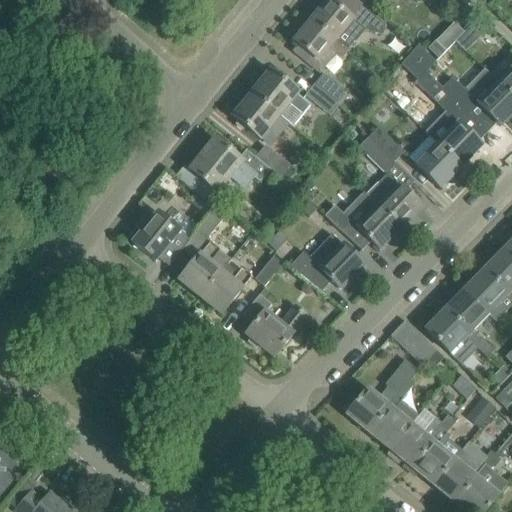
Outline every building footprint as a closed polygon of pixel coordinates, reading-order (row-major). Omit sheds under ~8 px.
[(386,27),(352,0),(334,0),(331,4),(328,1),(312,21),(348,51),(364,30),(381,35),(383,27),(385,28),(386,27)] [(320,74),(335,56),(341,62),(349,52),(348,51),(312,21),(294,43),(297,46),(292,52),(320,74)] [(466,53),(468,50),(482,36),(472,26),(455,43),(466,53)] [(436,43),(428,51),(439,61),(446,53),(436,43)] [(409,57),(425,73),(436,63),(418,46),(409,57)] [(511,63),(495,81),(511,97),(511,63)] [(293,125),(309,106),(295,95),(296,93),(286,85),(290,81),(279,72),(275,76),(271,72),(254,93),(293,125)] [(322,75),(314,86),(339,106),(339,105),(337,104),(345,93),(322,75)] [(418,87),(444,112),(454,102),(429,76),(418,87)] [(500,128),(511,115),(511,97),(495,81),(474,103),(500,128)] [(339,106),(314,86),(305,97),(330,117),(339,106)] [(292,128),(293,125),(254,93),(233,118),(270,148),(289,125),(292,128)] [(481,147),(456,121),(448,113),(427,135),(435,143),(460,168),(481,147)] [(368,138),(394,163),(404,152),(378,127),(368,138)] [(358,148),(384,173),(394,163),(368,138),(358,148)] [(260,183),(270,171),(255,159),(245,151),(238,160),(215,141),(190,172),(201,180),(192,191),(214,208),(216,208),(224,198),(217,192),(228,178),(244,191),(254,178),(260,183)] [(460,168),(435,143),(414,164),(439,189),(449,180),(451,182),(455,182),(461,176),(461,171),(459,169),(460,168)] [(280,179),(290,167),(264,147),(255,159),(270,171),(280,179)] [(400,230),(421,208),(405,193),(414,183),(394,163),(384,173),(386,176),(366,196),(400,230)] [(370,243),(379,251),(400,230),(366,196),(363,194),(333,225),(361,252),(370,243)] [(299,209),(308,219),(317,210),(307,201),(299,209)] [(195,232),(206,241),(226,216),(216,208),(214,208),(198,228),(195,232)] [(141,233),(132,244),(155,262),(157,260),(168,269),(176,259),(191,241),(189,240),(195,232),(198,228),(178,212),(169,223),(157,213),(153,218),(147,213),(135,228),(141,233)] [(355,274),(363,266),(331,235),(321,246),(322,247),(310,259),(303,253),(302,254),(303,255),(291,268),(288,265),(287,266),(320,293),(330,282),(340,290),(342,288),(344,291),(358,277),(355,274)] [(511,241),(503,250),(511,258),(511,241)] [(178,281),(200,298),(220,273),(227,265),(230,260),(220,252),(210,244),(199,256),(178,281)] [(508,295),(511,290),(511,258),(503,250),(484,270),(508,295)] [(284,263),(275,255),(255,281),(264,288),(284,263)] [(220,273),(200,298),(221,316),(242,290),(241,290),(251,277),(241,269),(238,273),(227,265),(220,273)] [(511,306),(511,290),(508,295),(484,270),(464,290),(489,315),(497,322),(511,306)] [(469,335),(473,331),(489,315),(464,290),(444,310),(469,335)] [(306,318),(294,308),(286,318),(259,296),(242,317),(253,326),(246,336),(249,338),(247,344),(254,350),(259,347),(274,358),(306,318)] [(484,341),(473,331),(469,335),(444,310),(424,331),(461,366),(462,365),(462,366),(472,356),(470,355),(476,349),(484,341)] [(426,363),(435,352),(419,336),(404,351),(419,365),(422,368),(426,363)] [(494,352),(484,341),(476,349),(487,359),(494,352)] [(444,360),(435,352),(426,363),(435,371),(444,360)] [(503,368),(492,378),(500,386),(511,375),(503,368)] [(462,377),(453,387),(468,400),(475,390),(462,377)] [(345,416),(368,434),(408,385),(404,381),(398,389),(391,383),(378,399),(367,389),(357,401),(351,396),(342,408),(348,413),(345,416)] [(368,434),(389,452),(411,425),(418,416),(401,402),(412,388),(408,385),(368,434)] [(511,401),(502,392),(495,400),(506,410),(511,403),(511,401)] [(482,399),(472,410),(485,420),(494,409),(482,399)] [(411,425),(389,452),(385,457),(397,466),(401,462),(411,470),(433,443),(429,440),(438,428),(446,435),(455,424),(447,417),(442,423),(436,419),(423,435),(411,425)] [(454,460),(461,451),(448,441),(450,438),(446,435),(438,428),(429,440),(433,443),(411,470),(432,487),(454,460)] [(511,434),(494,455),(498,459),(511,444),(511,434)] [(432,487),(454,505),(476,478),(472,475),(479,466),(473,461),(480,454),(468,444),(462,452),(461,451),(454,460),(432,487)] [(499,459),(498,459),(494,455),(491,452),(481,463),(490,470),(499,459)] [(0,496),(14,479),(7,475),(14,466),(0,455),(0,496)] [(481,463),(479,466),(472,475),(476,478),(454,505),(462,511),(485,511),(508,485),(490,470),(481,463)] [(31,493),(18,508),(15,511),(70,511),(49,495),(43,502),(31,493)]
